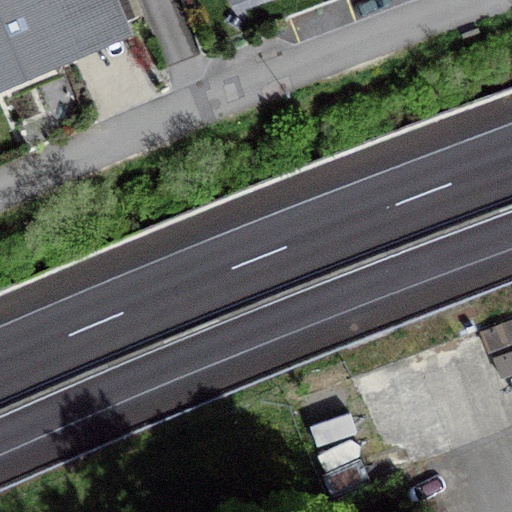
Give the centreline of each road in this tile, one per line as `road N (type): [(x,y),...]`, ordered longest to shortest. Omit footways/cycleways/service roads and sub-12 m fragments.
road 1 (motorway): [(511,161),(0,366)]
road 2 (motorway): [(0,435),(242,331),(511,231)]
road 3 (residential): [(0,192),(98,144),(502,0)]
